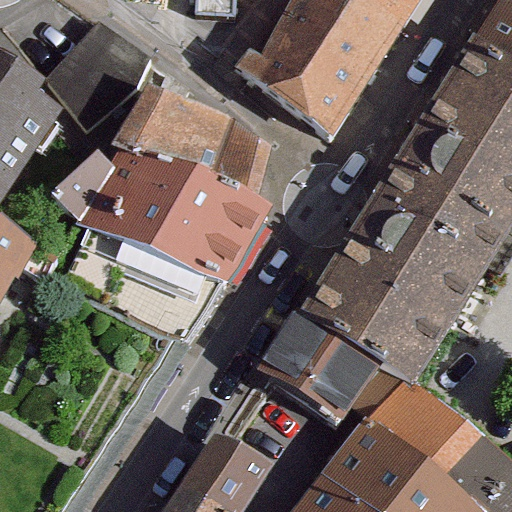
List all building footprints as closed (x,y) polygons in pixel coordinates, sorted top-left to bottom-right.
[(407,29),(426,0),(307,0),(266,71),(253,62),(244,75),(319,129),(335,141),(367,91),(381,70),(400,40),(407,29)] [(511,0),(510,5),(498,26),(479,59),(511,78),(511,0)] [(50,91),(90,133),(140,97),(152,68),(101,30),(77,58),(50,91)] [(389,193),(309,324),(419,390),(509,241),(511,236),(511,78),(479,59),(473,55),(389,193)] [(0,162),(19,175),(52,127),(15,101),(20,94),(0,79),(0,162)] [(166,110),(181,116),(194,96),(169,79),(156,106),(166,110)] [(212,196),(231,134),(183,116),(181,116),(166,110),(133,162),(212,196)] [(231,134),(212,196),(247,211),(260,152),(231,134)] [(0,202),(19,175),(0,162),(0,202)] [(92,239),(168,272),(223,295),(247,258),(270,223),(263,219),(247,211),(212,196),(133,162),(114,192),(85,234),(92,239)] [(100,177),(97,173),(58,204),(78,227),(85,234),(114,192),(100,177)] [(0,305),(20,272),(33,249),(0,227),(0,305)] [(185,352),(223,295),(168,272),(92,239),(65,293),(170,344),(185,352)] [(61,268),(33,249),(20,272),(50,291),(52,285),(61,268)] [(0,511),(65,511),(125,423),(170,344),(65,293),(52,285),(50,291),(0,379),(0,511)] [(308,324),(303,323),(288,348),(272,373),(281,379),(343,422),(352,411),(380,369),(308,324)] [(376,429),(409,387),(380,369),(352,411),(376,429)] [(335,434),(343,422),(281,379),(274,389),(335,434)] [(483,445),(409,387),(376,429),(444,491),(483,445)] [(469,511),(444,491),(376,429),(331,485),(366,511),(469,511)] [(511,468),(483,445),(444,491),(469,511),(494,511),(511,493),(511,468)] [(205,511),(233,511),(257,476),(227,455),(220,451),(210,466),(187,499),(205,511)] [(246,511),(266,482),(257,476),(233,511),(246,511)] [(366,511),(331,485),(309,511),(366,511)] [(511,511),(511,493),(494,511),(511,511)]
